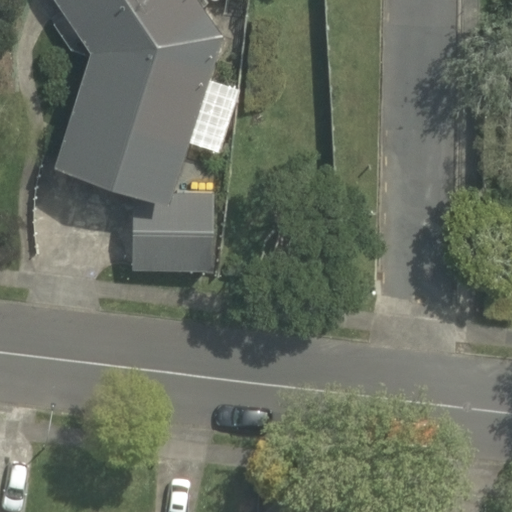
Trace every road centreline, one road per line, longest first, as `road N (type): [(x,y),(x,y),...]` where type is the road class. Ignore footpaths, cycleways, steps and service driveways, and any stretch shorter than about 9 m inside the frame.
road 1 (residential): [(429,402),(0,351)]
road 2 (residential): [(448,0),(429,402)]
